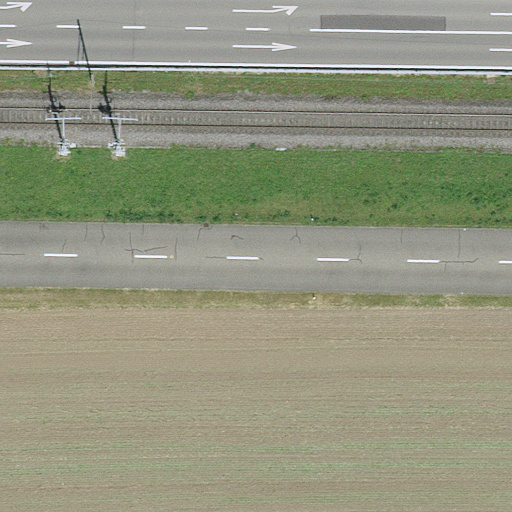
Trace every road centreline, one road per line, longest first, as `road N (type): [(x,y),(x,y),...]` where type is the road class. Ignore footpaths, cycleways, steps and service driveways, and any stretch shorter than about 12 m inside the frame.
road 1 (tertiary): [(511,263),(0,255)]
road 2 (primary): [(0,38),(314,39)]
road 3 (primary): [(314,39),(511,20)]
road 4 (primary): [(314,39),(511,46)]
